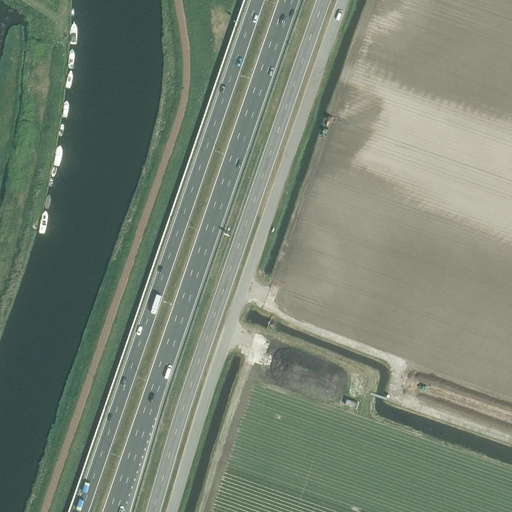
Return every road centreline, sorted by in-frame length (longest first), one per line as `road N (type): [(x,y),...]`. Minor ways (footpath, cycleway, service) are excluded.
road 1 (trunk): [(113,511),(289,0)]
road 2 (trunk): [(258,0),(82,511)]
road 3 (unclassified): [(343,0),(172,511)]
